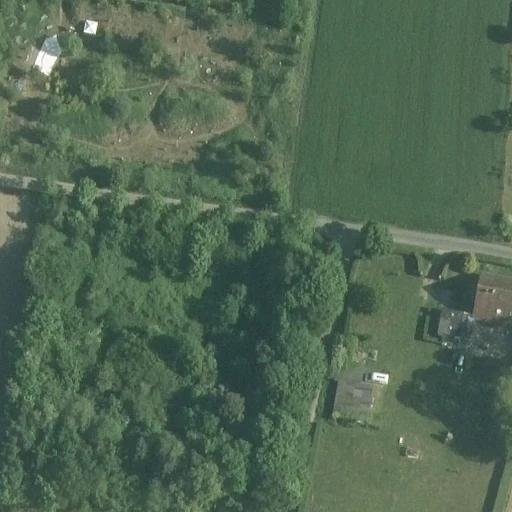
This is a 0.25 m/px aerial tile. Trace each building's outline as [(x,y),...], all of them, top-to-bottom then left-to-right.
[(55,40),(29,48),(42,87),(68,79),(55,40)] [(511,292),(479,286),(471,325),(511,333),(511,292)] [(461,322),(439,319),(435,342),(457,345),(461,322)] [(350,350),(341,348),(336,368),(339,369),(346,371),(350,350)] [(346,371),(339,369),(335,388),(360,392),(363,374),(346,371)] [(360,392),(335,388),(329,424),(363,430),(369,394),(360,392)]
